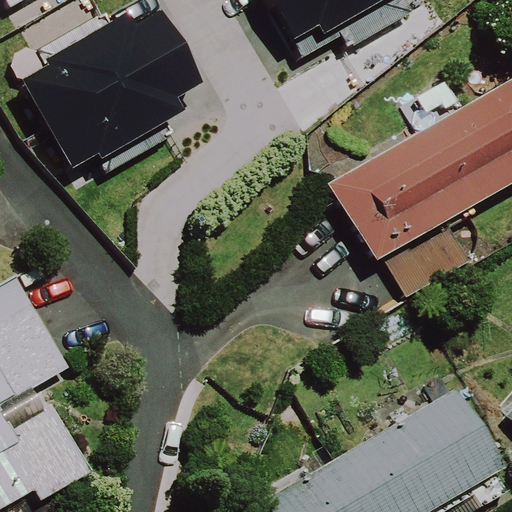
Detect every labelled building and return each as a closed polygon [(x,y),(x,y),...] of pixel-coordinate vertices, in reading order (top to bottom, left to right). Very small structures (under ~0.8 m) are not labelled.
[(271,0),(302,58),(340,38),(347,50),(412,16),(403,0),(271,0)] [(205,83),(162,8),(137,22),(130,10),(100,27),(94,17),(36,50),(45,66),(23,78),(74,166),(100,151),(103,156),(185,109),(179,97),(205,83)] [(511,183),(511,97),(505,84),(330,183),(375,261),(511,183)] [(377,273),(396,305),(459,269),(440,237),(377,273)] [(69,367),(19,280),(0,290),(0,508),(34,489),(40,500),(91,471),(52,402),(45,406),(34,387),(69,367)] [(431,511),(488,479),(441,398),(253,507),(256,511),(431,511)] [(511,404),(496,423),(511,436),(511,404)]
